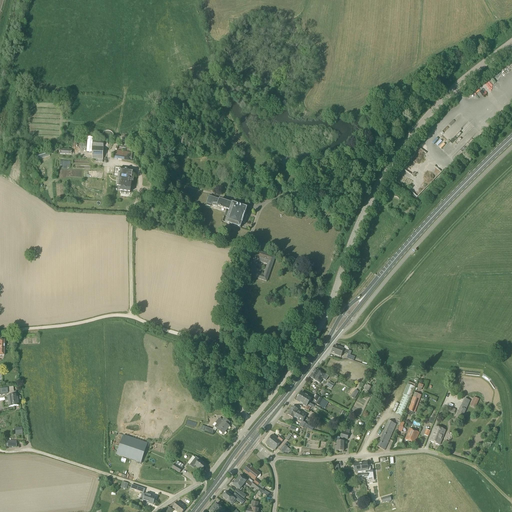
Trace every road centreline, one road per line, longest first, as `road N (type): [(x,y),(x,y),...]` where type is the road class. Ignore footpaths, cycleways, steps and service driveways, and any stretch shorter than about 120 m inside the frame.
road 1 (unclassified): [(223,350),(226,296),(270,202),(346,171),(386,136),(410,134)]
road 2 (track): [(339,335),(352,336),(511,167)]
road 3 (unclassified): [(223,350),(120,315),(0,331)]
road 4 (primary): [(367,292),(511,137)]
road 5 (unclassified): [(321,324),(358,223),(410,134)]
road 6 (track): [(131,317),(139,174),(115,165)]
road 7 (unclassified): [(269,457),(436,454)]
road 8 (unknown): [(176,496),(18,447)]
road 9 (unclassified): [(410,134),(511,43)]
road 10 (residential): [(249,421),(321,324)]
